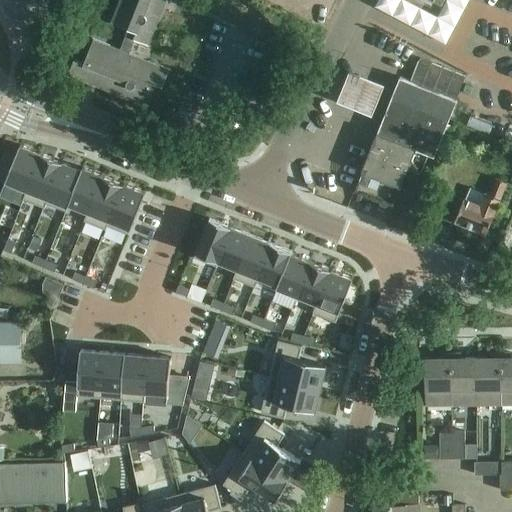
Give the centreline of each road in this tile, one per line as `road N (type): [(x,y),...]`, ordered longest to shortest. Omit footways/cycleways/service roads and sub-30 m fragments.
road 1 (tertiary): [(250,197),(0,98)]
road 2 (residential): [(336,511),(392,253)]
road 3 (residential): [(250,197),(353,0)]
road 4 (tertiary): [(392,253),(250,197)]
road 5 (tertiary): [(511,297),(392,253)]
